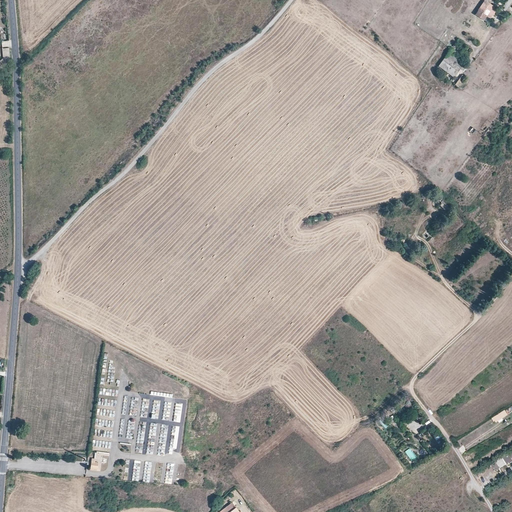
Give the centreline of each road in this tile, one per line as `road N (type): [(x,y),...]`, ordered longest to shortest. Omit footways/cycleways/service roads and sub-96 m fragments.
road 1 (unclassified): [(17,283),(206,71),(259,35),(290,0)]
road 2 (tertiary): [(17,283),(10,0)]
road 3 (track): [(493,511),(411,393),(415,377),(477,317)]
road 4 (tertiary): [(0,502),(17,283)]
